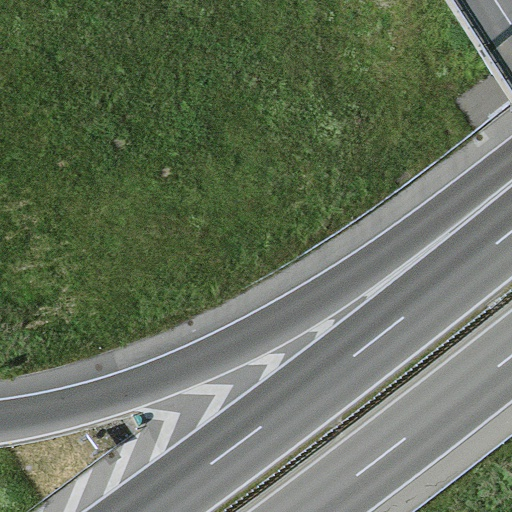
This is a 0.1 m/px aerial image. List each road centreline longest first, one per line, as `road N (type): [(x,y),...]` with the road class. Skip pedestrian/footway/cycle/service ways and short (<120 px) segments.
road 1 (motorway): [(511,155),(284,320),(161,378),(0,419)]
road 2 (motorway): [(511,230),(144,511)]
road 3 (motorway): [(308,511),(511,355)]
